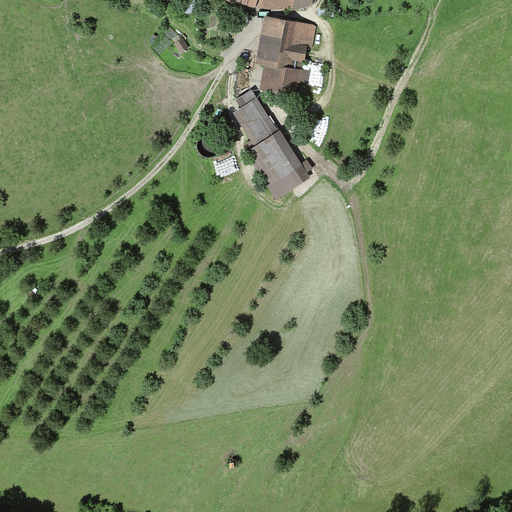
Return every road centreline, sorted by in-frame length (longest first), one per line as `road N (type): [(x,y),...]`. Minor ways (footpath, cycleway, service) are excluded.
road 1 (track): [(238,40),(257,49),(254,86),(303,153),(338,178),(357,179),(438,0)]
road 2 (track): [(244,20),(202,106),(151,174),(94,218),(0,252)]
